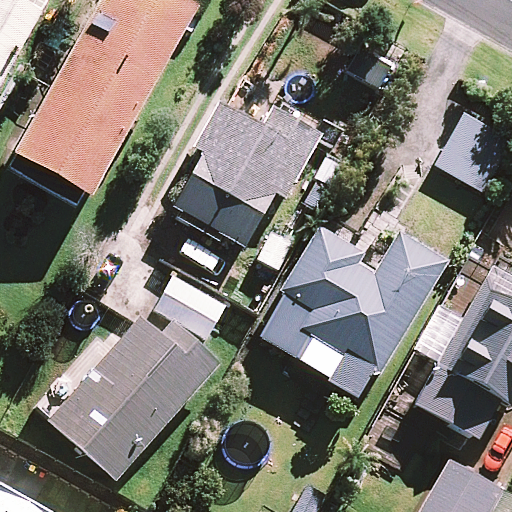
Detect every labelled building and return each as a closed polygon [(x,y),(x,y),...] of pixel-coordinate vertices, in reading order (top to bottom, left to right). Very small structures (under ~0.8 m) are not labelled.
[(0,0),(0,80),(44,0),(0,0)] [(189,13),(165,0),(99,0),(3,172),(77,213),(189,13)] [(351,41),(333,73),(374,96),(392,64),(351,41)] [(169,219),(183,225),(172,251),(211,269),(222,243),(247,254),(274,196),(284,200),(314,136),(267,114),(261,127),(212,104),(191,149),(199,153),(169,219)] [(508,145),(461,118),(432,167),(479,194),(508,145)] [(374,381),(439,265),(392,238),(371,275),(358,268),(364,256),(317,230),(255,341),(326,381),(323,387),(354,404),(368,378),(374,381)] [(127,323),(136,307),(146,313),(162,284),(148,275),(156,260),(120,241),(87,301),(127,323)] [(497,402),(507,407),(511,397),(511,271),(495,262),(490,271),(466,258),(436,312),(460,325),(414,408),(475,442),(497,402)] [(223,310),(169,280),(152,312),(206,341),(223,310)] [(158,341),(136,322),(47,424),(113,482),(217,366),(171,326),(158,341)] [(511,511),(511,501),(452,467),(426,511),(511,511)] [(49,511),(0,484),(0,511),(49,511)] [(318,511),(327,498),(305,486),(289,511),(318,511)]
